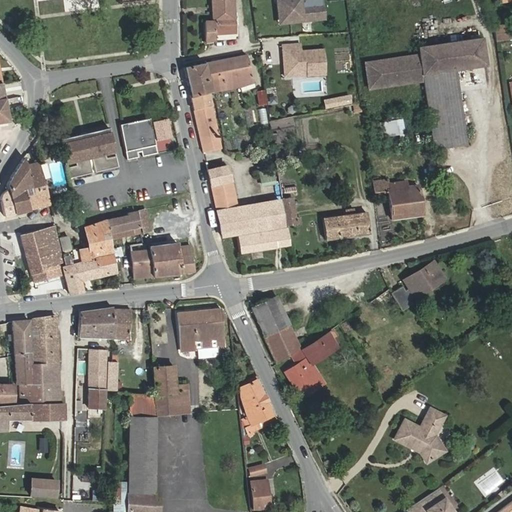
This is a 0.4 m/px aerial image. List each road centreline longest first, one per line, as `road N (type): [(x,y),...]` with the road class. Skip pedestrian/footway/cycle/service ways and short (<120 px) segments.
road 1 (tertiary): [(223,284),(332,267),(511,221)]
road 2 (secondary): [(223,284),(168,61)]
road 3 (residential): [(312,482),(223,284)]
road 4 (residential): [(65,305),(67,494)]
road 5 (secondary): [(65,305),(223,284)]
road 6 (residential): [(168,61),(32,81)]
road 7 (residential): [(168,61),(242,45),(239,0)]
